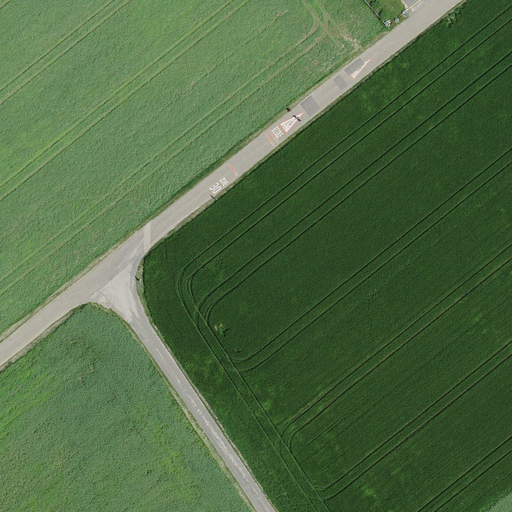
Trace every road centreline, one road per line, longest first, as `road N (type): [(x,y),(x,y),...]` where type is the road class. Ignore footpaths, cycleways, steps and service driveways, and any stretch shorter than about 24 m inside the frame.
road 1 (residential): [(444,0),(101,278)]
road 2 (residential): [(264,511),(101,278)]
road 3 (residential): [(101,278),(0,358)]
